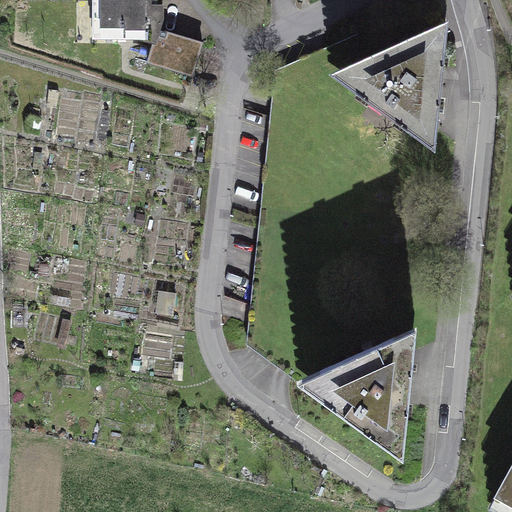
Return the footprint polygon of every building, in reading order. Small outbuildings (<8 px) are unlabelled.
[(81,0),(80,41),(143,41),(150,51),(144,65),(194,78),(201,48),(165,35),(167,0),(81,0)] [(449,22),(326,81),(435,160),(449,22)] [(370,277),(300,306),(318,351),(334,345),(332,340),(358,330),(346,301),(375,289),(370,277)] [(360,331),(387,331),(387,311),(361,311),(360,331)] [(417,329),(295,384),(404,461),(417,329)] [(511,511),(511,464),(486,511),(487,511),(511,511)]
